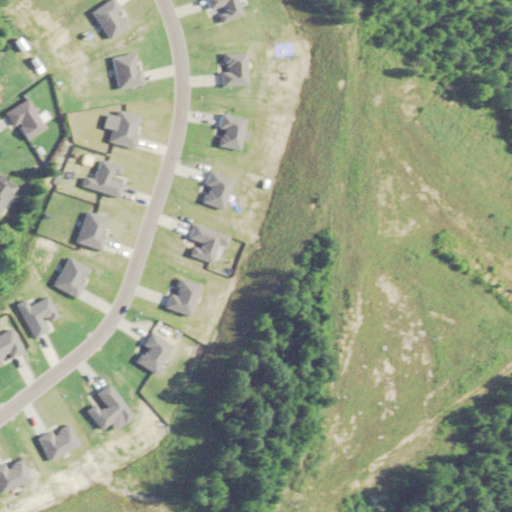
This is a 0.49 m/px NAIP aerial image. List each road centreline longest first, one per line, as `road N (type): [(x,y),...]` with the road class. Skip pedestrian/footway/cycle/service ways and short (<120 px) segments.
road 1 (residential): [(159,0),(178,52),(181,100),(142,242),(117,314),(100,336)]
road 2 (residential): [(0,412),(100,336)]
